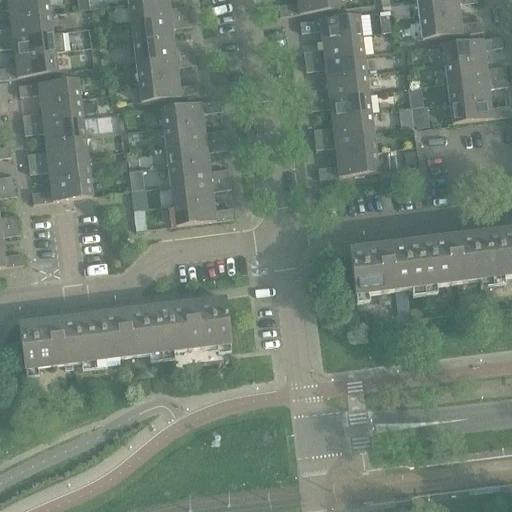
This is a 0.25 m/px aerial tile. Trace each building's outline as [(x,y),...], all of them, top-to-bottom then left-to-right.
[(0,13),(9,13),(10,22),(50,17),(47,0),(19,0),(0,2),(0,13)] [(337,0),(296,0),(298,7),(278,9),(280,20),(339,13),(337,0)] [(476,0),(441,0),(417,3),(420,22),(459,18),(458,8),(477,6),(476,0)] [(128,8),(131,27),(190,20),(188,10),(169,12),(168,3),(128,8)] [(0,33),(0,43),(52,37),(50,17),(10,22),(12,32),(0,33)] [(379,20),(381,37),(391,35),(389,18),(379,20)] [(459,18),(420,22),(422,43),(481,36),(479,25),(460,27),(459,18)] [(320,34),(322,44),(361,39),(359,19),(300,26),(301,37),(320,34)] [(131,27),(133,47),(173,42),(172,32),(191,30),(190,20),(131,27)] [(0,53),(14,52),(15,61),(55,56),(65,55),(62,36),(52,37),(0,43),(0,53)] [(364,58),(361,39),(322,44),(323,53),(304,56),(305,66),(364,58)] [(442,48),(445,68),(484,63),(483,54),(502,51),(501,40),(442,48)] [(133,47),(136,66),(194,59),(193,49),(174,51),(173,42),(133,47)] [(55,56),(15,61),(16,71),(0,72),(0,83),(57,77),(55,56)] [(325,73),(326,83),(366,78),(364,58),(305,66),(306,76),(325,73)] [(194,59),(136,66),(138,85),(178,80),(177,71),(196,68),(194,59)] [(445,68),(447,87),(506,80),(505,70),(485,73),(484,63),(445,68)] [(366,78),(326,83),(327,92),(308,95),(310,105),(368,97),(366,78)] [(178,80),(138,85),(141,106),(199,98),(198,88),(179,90),(178,80)] [(447,87),(450,107),(489,102),(488,93),(507,90),(506,80),(447,87)] [(39,98),(40,107),(80,103),(77,82),(19,89),(20,100),(39,98)] [(371,117),(368,97),(310,105),(311,114),(330,112),(331,122),(371,117)] [(489,102),(450,107),(452,127),(511,120),(509,109),(490,111),(489,102)] [(80,103),(40,107),(42,117),(22,119),(24,129),(82,122),(80,103)] [(161,111),(163,132),(203,127),(202,117),(221,115),(220,104),(161,111)] [(313,133),(314,143),(373,136),(371,117),(331,122),(332,131),(313,133)] [(44,137),(45,146),(85,141),(82,122),(24,129),(25,139),(44,137)] [(203,127),(163,132),(166,151),(225,144),(223,134),(204,136),(203,127)] [(373,136),(314,143),(315,153),(335,151),(336,161),(376,156),(373,136)] [(85,141),(45,146),(46,156),(27,158),(28,168),(87,161),(85,141)] [(166,151),(168,171),(208,166),(207,156),(226,154),(225,144),(166,151)] [(0,151),(0,162),(11,161),(10,150),(0,151)] [(376,156),(336,161),(337,170),(318,172),(319,183),(378,176),(376,156)] [(87,161),(28,168),(30,178),(49,176),(50,185),(90,180),(87,161)] [(168,171),(171,190),(230,183),(228,173),(209,175),(208,166),(168,171)] [(148,211),(146,172),(133,173),(135,212),(148,211)] [(0,191),(15,190),(13,180),(0,181),(0,191)] [(90,180),(50,185),(51,195),(32,197),(33,208),(92,201),(90,180)] [(171,190),(173,209),(213,205),(212,195),(231,193),(230,183),(171,190)] [(0,201),(16,200),(15,190),(0,191),(0,201)] [(213,205),(173,209),(176,230),(235,222),(233,211),(214,214),(213,205)] [(0,220),(0,231),(19,229),(18,219),(0,220)] [(21,239),(19,229),(0,231),(0,250),(3,250),(1,241),(21,239)] [(511,233),(486,236),(492,283),(511,280),(511,233)] [(486,236),(418,245),(423,291),(492,283),(486,236)] [(423,291),(418,245),(349,253),(354,300),(423,291)] [(3,250),(0,250),(0,271),(24,268),(23,257),(4,260),(3,250)] [(333,261),(335,277),(346,276),(344,260),(333,261)] [(156,310),(162,357),(230,348),(224,301),(156,310)] [(156,310),(87,318),(93,365),(162,357),(156,310)] [(93,365),(87,318),(19,327),(24,374),(93,365)]
